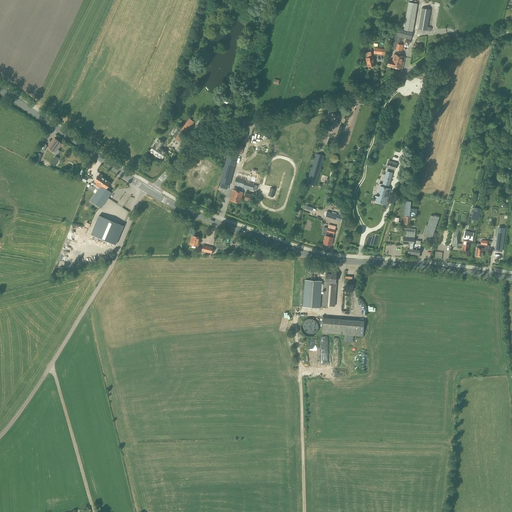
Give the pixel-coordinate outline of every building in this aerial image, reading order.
[(418,4),(408,3),(404,30),(413,32),(418,4)] [(418,29),(431,31),(431,28),(428,27),(431,10),(421,8),(418,29)] [(402,52),(404,45),(400,44),(402,38),(410,40),(411,35),(399,32),(398,36),(395,36),(392,49),(402,52)] [(368,67),(375,65),(372,52),(366,53),(368,58),(366,58),(368,67)] [(391,67),(401,69),(404,57),(394,54),(392,61),(389,60),(387,66),(391,67)] [(328,124),(337,127),(341,115),(331,112),(328,124)] [(175,138),(179,142),(188,130),(194,122),(186,116),(177,129),(178,130),(173,136),(175,138)] [(345,127),(340,126),(335,142),(340,144),(345,127)] [(172,137),(168,141),(174,148),(178,145),(172,137)] [(55,138),(48,148),(55,153),(62,143),(55,138)] [(160,148),(162,144),(157,141),(150,151),(162,159),(166,152),(160,148)] [(47,145),(43,143),(39,151),(43,153),(47,145)] [(244,147),(238,145),(236,153),(242,155),(244,147)] [(315,186),(324,156),(315,153),(306,184),(315,186)] [(228,154),(220,183),(224,184),(230,185),(238,157),(228,154)] [(54,166),(59,159),(57,157),(51,164),(54,166)] [(382,184),(379,183),(375,196),(377,197),(375,202),(387,205),(391,189),(387,188),(388,188),(389,188),(393,173),(386,171),(382,184)] [(96,194),(91,201),(101,208),(111,193),(108,190),(110,188),(108,187),(111,183),(102,177),(103,175),(100,173),(95,181),(93,183),(100,188),(96,194)] [(254,182),(250,181),(245,179),(246,176),(237,173),(234,185),(253,190),(254,184),(254,182)] [(230,201),(240,203),(243,192),(233,190),(230,201)] [(471,219),(478,221),(481,210),(474,208),(471,219)] [(325,217),(341,222),(342,221),(343,216),(340,215),(339,215),(327,211),(325,217)] [(439,218),(434,216),(431,215),(424,236),(428,239),(428,245),(434,246),(434,239),(432,238),(433,237),(433,235),(434,233),(434,232),(439,218)] [(115,245),(123,226),(99,216),(91,235),(115,245)] [(324,244),(331,246),(333,237),(336,226),(329,224),(326,236),(324,244)] [(407,255),(420,256),(420,245),(414,244),(415,229),(404,228),(403,240),(402,244),(408,245),(407,255)] [(451,230),(441,228),(438,243),(445,244),(447,236),(450,237),(451,230)] [(454,232),(452,246),(459,248),(460,246),(462,246),(462,244),(460,244),(460,236),(462,233),(461,231),(459,229),(456,228),(454,230),(454,232)] [(505,229),(499,228),(496,251),(502,251),(505,229)] [(463,240),(461,250),(468,252),(470,242),(470,241),(469,241),(470,240),(472,241),(474,233),(464,231),(463,239),(464,239),(464,240),(463,240)] [(200,238),(192,236),(190,245),(198,247),(200,238)] [(214,236),(214,245),(217,245),(216,247),(227,247),(228,242),(225,242),(225,237),(214,236)] [(477,247),(475,256),(482,257),(484,248),(484,245),(487,245),(488,241),(482,240),(481,244),(480,244),(477,244),(477,247)] [(213,247),(203,245),(202,251),(212,253),(213,247)] [(324,291),(324,298),(323,305),(335,306),(336,283),(336,274),(326,274),(326,282),(325,281),(325,285),(322,284),(322,281),(305,280),(303,304),(303,307),(319,308),(319,304),(320,304),(321,291),(324,291)] [(351,291),(343,291),(342,304),(341,311),(350,312),(351,304),(350,304),(351,291)] [(323,318),(322,333),(344,334),(353,335),(358,335),(363,336),(364,321),(359,320),(323,318)]
